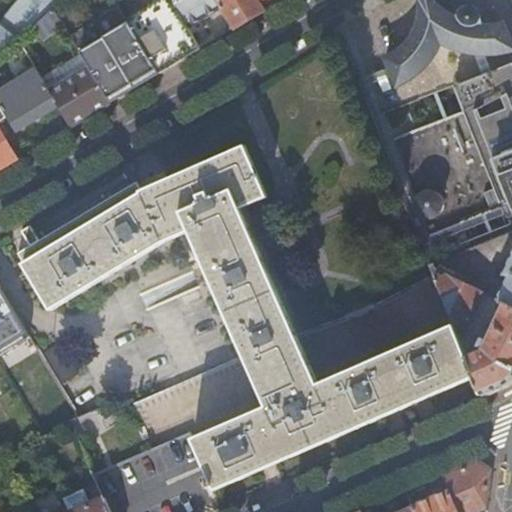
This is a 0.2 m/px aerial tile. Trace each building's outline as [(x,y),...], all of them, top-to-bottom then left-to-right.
[(63,0),(18,0),(21,2),(0,27),(0,28),(18,42),(34,26),(52,10),(63,0)] [(63,0),(52,10),(59,22),(84,7),(80,0),(63,0)] [(187,30),(222,10),(216,0),(168,0),(177,13),(187,30)] [(234,30),(265,12),(257,0),(216,0),(222,10),(234,30)] [(257,0),(265,12),(279,4),(276,0),(257,0)] [(494,60),(510,56),(499,26),(497,27),(478,26),(477,20),(477,19),(477,17),(476,14),(475,11),(474,10),(472,9),(469,8),(466,8),(465,9),(463,10),(462,10),(460,13),(459,17),(459,19),(445,9),(436,0),(419,0),(418,9),(418,21),(410,43),(395,60),(382,69),(387,80),(395,96),(419,79),(437,51),(470,60),(475,60),(477,61),(479,60),(482,60),(494,60)] [(61,24),(59,22),(52,10),(34,26),(43,40),(61,24)] [(159,76),(199,51),(187,30),(177,13),(136,37),(159,76)] [(88,71),(96,83),(98,82),(102,89),(130,72),(126,65),(130,63),(127,57),(129,56),(125,51),(124,52),(111,31),(93,42),(96,47),(80,56),(88,71)] [(489,78),(482,60),(479,60),(477,61),(475,60),(470,60),(479,82),(489,78)] [(511,72),(510,68),(489,78),(507,90),(511,96),(511,94),(511,72)] [(71,128),(109,105),(96,83),(88,71),(51,93),(50,94),(58,107),(71,128)] [(31,122),(58,107),(50,94),(51,93),(37,72),(0,93),(0,108),(7,119),(15,133),(32,123),(31,122)] [(511,94),(511,96),(507,90),(489,78),(485,80),(479,82),(475,96),(478,110),(468,116),(507,207),(511,204),(511,94)] [(475,96),(479,82),(451,94),(504,215),(511,210),(511,204),(507,207),(468,116),(478,110),(475,96)] [(0,170),(17,161),(0,133),(0,123),(7,119),(0,108),(0,170)] [(99,487),(104,501),(106,500),(111,511),(166,511),(217,490),(231,484),(228,478),(244,471),(246,477),(261,471),(258,465),(273,458),(276,464),(290,458),(288,452),(339,430),(341,436),(355,430),(353,424),(369,417),(372,422),(386,416),(384,410),(399,404),(402,409),(416,403),(413,398),(429,391),(431,397),(446,390),(444,384),(459,378),(462,383),(475,378),(468,359),(458,335),(434,276),(359,314),(297,336),(296,333),(294,334),(248,225),(243,213),(240,207),(242,207),(267,196),(245,146),(232,152),(169,179),(143,191),(137,181),(17,253),(24,265),(51,309),(98,282),(163,244),(165,242),(164,240),(188,230),(190,229),(192,235),(198,248),(212,281),(244,356),(233,360),(212,369),(197,376),(132,404),(150,446),(155,458),(97,483),(99,487)] [(447,210),(446,206),(446,204),(444,201),(441,198),(438,197),(435,196),(433,196),(430,197),(426,199),(424,201),(422,204),(421,207),(421,209),(421,212),(422,214),(424,217),(425,219),(427,220),(430,222),(434,222),(437,222),(440,220),(443,218),(444,216),(446,214),(447,210)] [(457,257),(430,268),(480,292),(485,283),(452,267),(459,261),(457,257)] [(507,305),(511,307),(511,263),(506,277),(511,280),(499,301),(507,305)] [(430,268),(434,276),(458,335),(467,332),(485,294),(480,292),(430,268)] [(475,378),(483,397),(509,385),(511,382),(511,307),(507,305),(483,353),(468,359),(475,378)] [(40,357),(57,386),(75,375),(58,346),(40,357)] [(446,390),(462,383),(459,378),(444,384),(446,390)] [(0,400),(19,436),(38,426),(16,386),(0,394),(0,400)] [(416,403),(431,397),(429,391),(413,398),(416,403)] [(386,416),(402,409),(399,404),(384,410),(386,416)] [(355,430),(372,422),(369,417),(353,424),(355,430)] [(290,458),(341,436),(339,430),(288,452),(290,458)] [(15,437),(0,442),(0,446),(4,454),(19,448),(15,437)] [(261,471),(276,464),(273,458),(258,465),(261,471)] [(466,469),(444,479),(450,494),(449,494),(456,511),(477,511),(486,509),(490,472),(479,463),(466,469)] [(228,478),(231,484),(246,477),(244,471),(228,478)] [(413,510),(413,511),(456,511),(449,494),(413,510)] [(111,511),(106,500),(104,501),(79,511),(111,511)]
